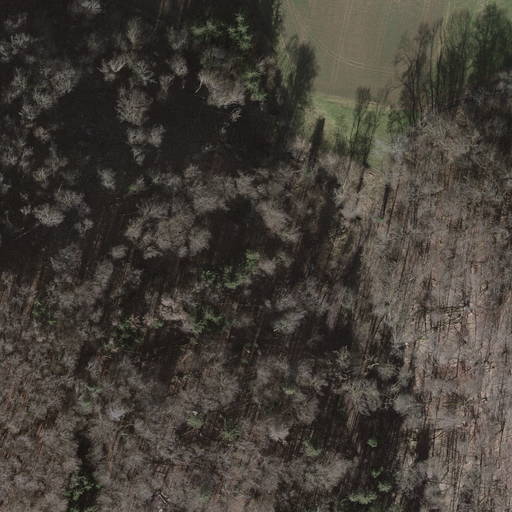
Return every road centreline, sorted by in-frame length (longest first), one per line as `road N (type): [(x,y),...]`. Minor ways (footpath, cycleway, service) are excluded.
road 1 (track): [(511,87),(433,115),(406,153),(331,313),(356,435),(394,511)]
road 2 (track): [(107,0),(187,40),(228,72),(265,135)]
road 3 (track): [(0,326),(57,397),(66,446),(54,511)]
